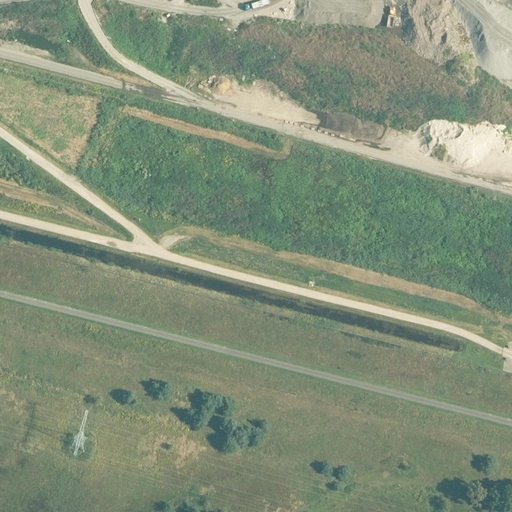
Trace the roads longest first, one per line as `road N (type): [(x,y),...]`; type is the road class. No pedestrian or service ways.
road 1 (track): [(0,216),(466,336),(511,355)]
road 2 (unclassified): [(0,293),(511,422)]
